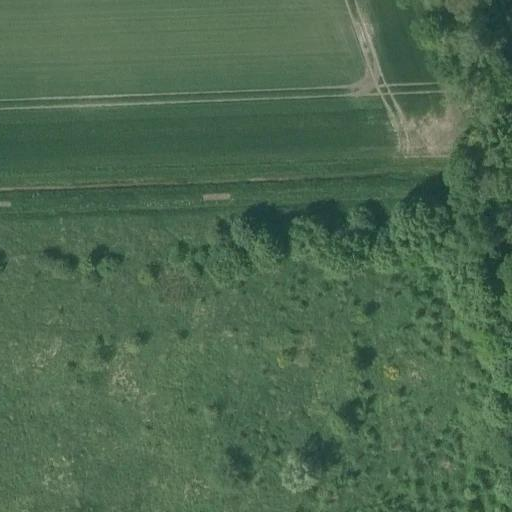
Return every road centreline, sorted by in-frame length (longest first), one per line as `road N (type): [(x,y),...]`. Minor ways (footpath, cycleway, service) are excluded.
road 1 (track): [(0,209),(510,188)]
road 2 (track): [(0,327),(353,328),(369,319),(376,287),(376,221),(355,195)]
